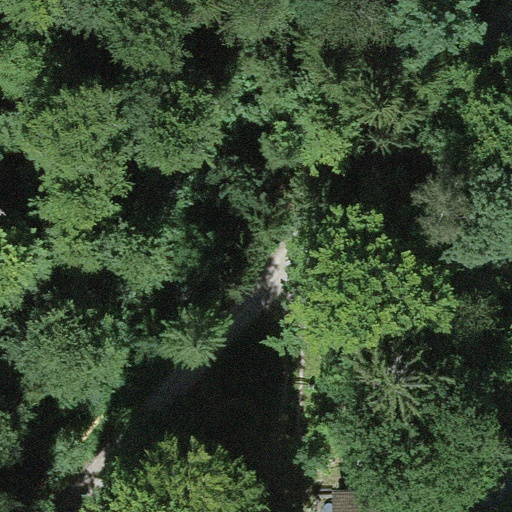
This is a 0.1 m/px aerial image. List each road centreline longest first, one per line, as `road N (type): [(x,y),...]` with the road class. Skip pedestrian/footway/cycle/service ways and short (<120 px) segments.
road 1 (track): [(72,511),(298,257)]
road 2 (track): [(298,257),(511,25)]
road 3 (track): [(298,257),(277,511)]
